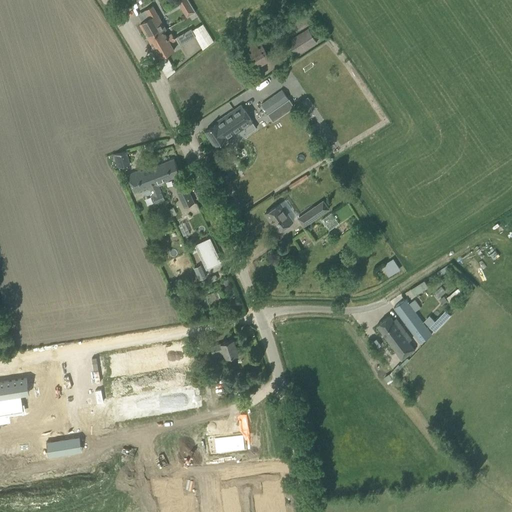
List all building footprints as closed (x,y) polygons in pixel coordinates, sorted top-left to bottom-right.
[(179,0),(178,1),(188,16),(195,12),(187,0),(179,0)] [(140,23),(149,38),(162,30),(163,31),(166,29),(153,5),(145,9),(150,17),(149,18),(140,23)] [(287,41),(296,55),(316,42),(308,28),(287,41)] [(180,44),(195,36),(192,30),(191,29),(176,37),(180,44)] [(162,30),(149,38),(150,40),(160,58),(169,53),(175,50),(171,43),(175,40),(171,34),(166,37),(164,33),(163,31),(162,30)] [(255,67),(270,58),(259,41),(245,50),(255,67)] [(165,76),(174,72),(168,56),(158,60),(165,76)] [(268,113),(288,99),(283,91),(282,89),(261,104),(268,113)] [(205,131),(210,138),(215,146),(227,138),(228,139),(233,135),(237,140),(245,135),(256,128),(241,105),(216,121),(217,123),(205,131)] [(114,154),(118,167),(130,164),(126,151),(114,154)] [(155,165),(151,167),(157,183),(158,185),(165,183),(164,180),(170,178),(180,174),(174,158),(155,165)] [(157,183),(151,167),(137,173),(136,171),(128,174),(135,192),(144,189),(144,191),(150,188),(156,204),(165,200),(158,185),(157,183)] [(176,191),(184,207),(194,202),(187,186),(176,191)] [(323,200),(298,217),(303,226),(329,208),(323,200)] [(293,221),(281,204),(280,203),(273,208),(265,214),(272,224),(273,223),(279,231),(287,225),(293,221)] [(211,240),(197,246),(208,270),(222,263),(211,240)] [(200,265),(194,268),(199,279),(206,276),(200,265)] [(228,279),(223,281),(227,291),(232,289),(228,279)] [(424,281),(414,287),(418,294),(428,287),(424,281)] [(174,292),(179,303),(185,300),(180,290),(174,292)] [(443,296),(439,299),(444,305),(448,301),(443,296)] [(394,307),(420,343),(432,334),(405,299),(394,307)] [(435,332),(451,316),(445,311),(435,321),(429,316),(424,321),(435,332)] [(409,341),(412,338),(401,324),(398,326),(393,320),(389,315),(377,324),(402,358),(415,349),(409,341)] [(221,343),(210,346),(215,361),(238,354),(233,339),(220,343),(221,343)] [(389,374),(384,378),(387,383),(392,380),(392,379),(389,374)] [(0,416),(20,413),(18,395),(26,394),(24,380),(0,382),(0,416)] [(76,440),(42,445),(44,460),(78,455),(76,440)] [(281,481),(264,483),(266,503),(283,502),(281,481)] [(193,511),(192,498),(162,501),(163,511),(193,511)] [(284,511),(283,502),(266,503),(266,511),(284,511)]
